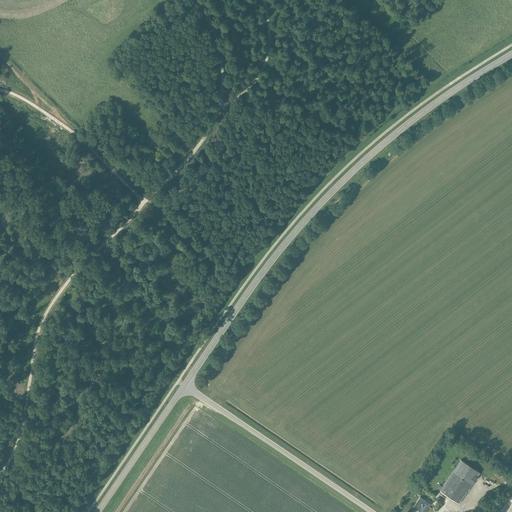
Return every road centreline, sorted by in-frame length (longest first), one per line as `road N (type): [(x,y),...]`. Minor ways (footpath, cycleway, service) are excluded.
road 1 (secondary): [(184,385),(266,266),(342,182),(413,119),(511,54)]
road 2 (unclassified): [(374,511),(184,385)]
road 3 (secondary): [(97,511),(184,385)]
